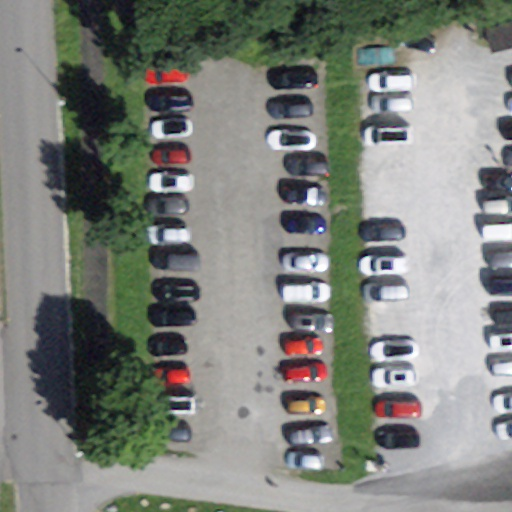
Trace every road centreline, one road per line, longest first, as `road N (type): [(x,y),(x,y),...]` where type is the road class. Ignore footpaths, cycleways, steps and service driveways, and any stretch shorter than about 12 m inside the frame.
road 1 (residential): [(43,511),(21,0)]
road 2 (unknown): [(243,491),(237,89)]
